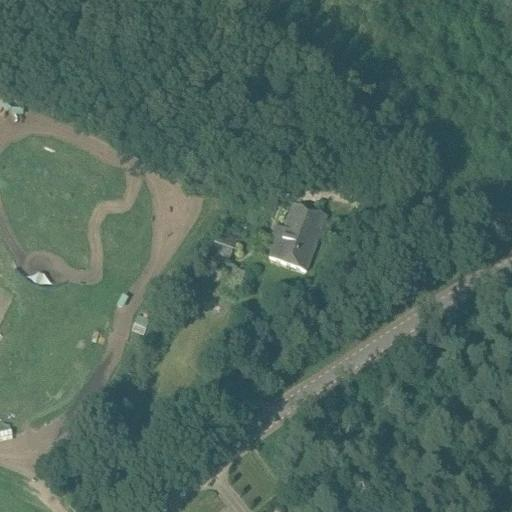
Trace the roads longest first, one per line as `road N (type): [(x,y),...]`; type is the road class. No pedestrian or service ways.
road 1 (track): [(0,82),(193,175),(247,192),(343,200),(403,216),(511,214)]
road 2 (tertiary): [(152,511),(277,411),(511,264)]
